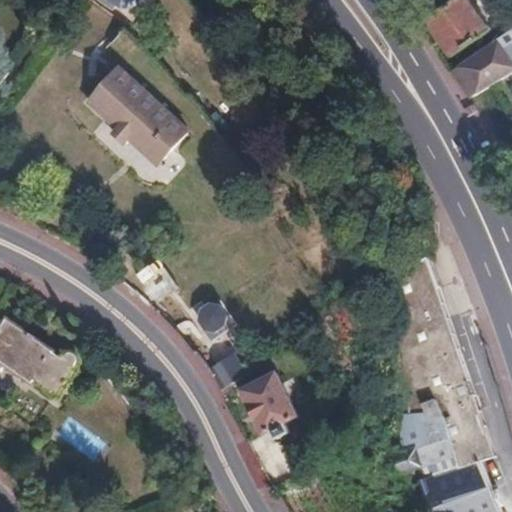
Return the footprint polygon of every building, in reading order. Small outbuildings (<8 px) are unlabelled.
[(487,34),(466,0),(452,0),(422,19),(447,59),(487,34)] [(464,102),(511,73),(511,48),(504,53),(497,43),(489,48),(444,74),(453,86),(464,102)] [(183,126),(118,65),(87,96),(111,119),(107,124),(121,137),(125,132),(152,157),(183,126)] [(492,458),(423,259),(354,301),(395,420),(395,455),(385,457),(390,477),(401,476),(425,511),(498,511),(477,463),(492,458)] [(61,364),(3,321),(0,324),(0,367),(28,389),(31,385),(55,403),(76,376),(72,372),(77,366),(78,363),(78,361),(77,359),(75,358),(72,356),(70,356),(66,358),(61,364)] [(111,399),(132,380),(123,369),(112,358),(92,378),(111,399)] [(240,374),(233,360),(209,374),(217,388),(240,374)] [(281,423),(297,415),(274,372),(240,390),(263,433),(269,430),(274,438),(286,432),(281,423)]
